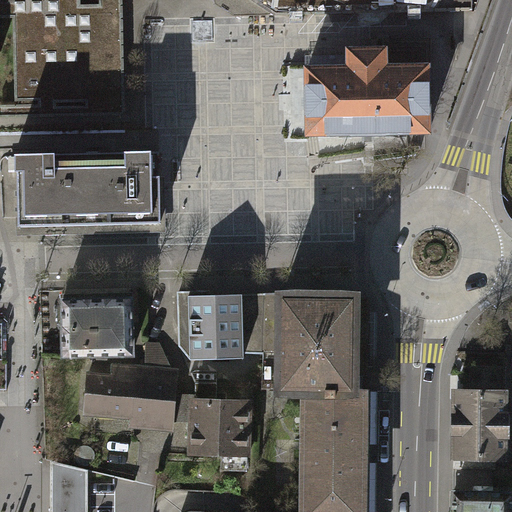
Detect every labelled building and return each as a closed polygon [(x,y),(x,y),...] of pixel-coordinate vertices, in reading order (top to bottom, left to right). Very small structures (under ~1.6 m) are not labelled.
[(0,0),(0,18),(13,18),(15,101),(38,101),(38,104),(0,105),(0,117),(125,115),(122,0),(0,0)] [(214,0),(214,4),(234,16),(276,15),(276,12),(470,8),(470,10),(472,10),(472,0),(214,0)] [(384,50),(348,50),(349,68),(304,69),(305,134),(352,133),(352,135),(360,135),(372,134),(383,134),(383,133),(428,132),(427,67),(384,67),(384,50)] [(159,152),(15,155),(15,172),(17,172),(18,226),(160,223),(159,152)] [(178,296),(179,345),(190,359),(244,358),(244,353),(262,354),(265,298),(265,294),(178,296)] [(262,354),(261,388),(310,389),(310,395),(336,395),(336,390),(350,390),(350,376),(369,376),(370,311),(364,307),(355,302),(355,297),(265,298),(262,354)] [(95,299),(62,299),(64,356),(133,355),(132,298),(112,299),(112,298),(95,299)] [(135,378),(88,375),(86,413),(174,419),(176,382),(171,382),(171,371),(160,344),(145,345),(145,367),(135,367),(135,378)] [(463,391),(455,391),(454,456),(454,468),(493,468),(496,468),(496,457),(503,456),(504,436),(506,436),(507,413),(505,413),(505,367),(463,366),(463,391)] [(217,385),(195,384),(193,453),(224,454),(223,469),(246,470),(248,400),(217,399),(217,385)] [(305,511),(360,511),(361,391),(350,390),(336,390),(336,395),(310,395),(306,395),(305,511)] [(87,511),(88,469),(50,460),(49,511),(87,511)] [(493,489),(452,489),(452,511),(510,511),(511,489),(493,489)]
